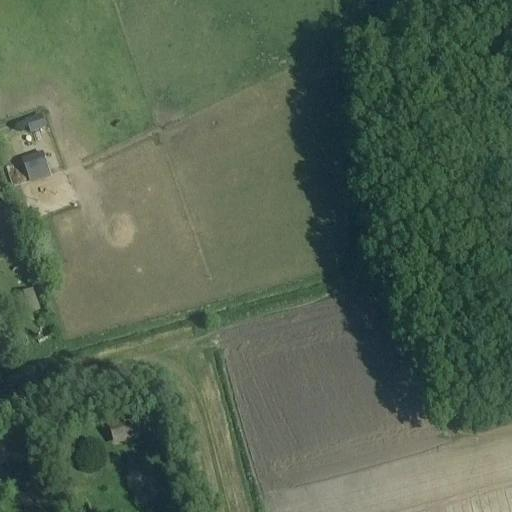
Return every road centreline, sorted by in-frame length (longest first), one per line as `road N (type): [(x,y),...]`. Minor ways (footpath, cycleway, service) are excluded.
road 1 (track): [(164,364),(127,363),(0,399)]
road 2 (track): [(226,511),(196,398),(164,364)]
